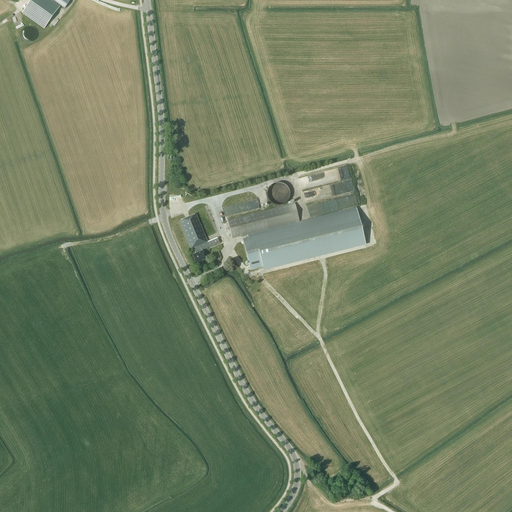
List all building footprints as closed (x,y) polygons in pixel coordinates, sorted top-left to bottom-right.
[(50,0),(31,0),(22,13),(44,29),(60,7),(50,0)] [(52,0),(64,9),(70,1),(67,0),(52,0)] [(22,41),(36,41),(36,27),(23,27),(22,41)] [(349,166),(337,168),(338,180),(350,179),(349,166)] [(290,198),(283,182),(274,186),(276,191),(272,193),(273,196),(270,197),(273,205),(290,198)] [(295,203),(227,220),(232,239),(299,222),(295,203)] [(357,211),(242,239),(250,270),(262,267),(263,271),(365,245),(357,211)] [(193,248),(208,242),(207,242),(196,214),(179,221),(191,249),(193,248)] [(208,242),(193,248),(196,254),(192,255),(196,264),(206,259),(202,250),(220,243),(218,237),(207,242),(208,242)] [(348,469),(342,475),(345,477),(351,471),(348,469)] [(340,483),(342,486),(339,488),(342,491),(344,489),(345,489),(350,484),(346,478),(340,483)]
